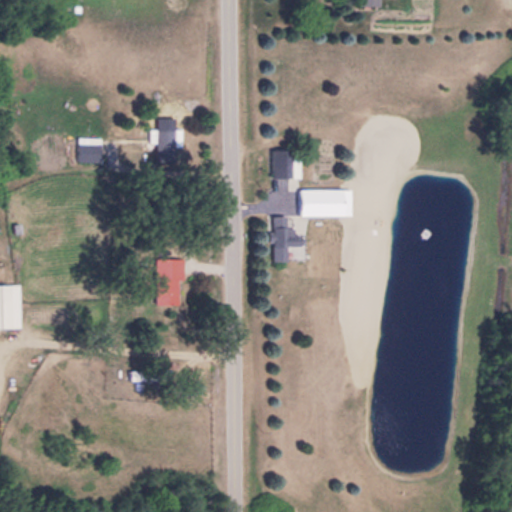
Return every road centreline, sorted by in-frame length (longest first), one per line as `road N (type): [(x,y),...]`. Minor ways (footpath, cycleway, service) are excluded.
road 1 (residential): [(230,0),(235,511)]
road 2 (track): [(231,28),(153,41),(116,59),(53,113),(0,189)]
